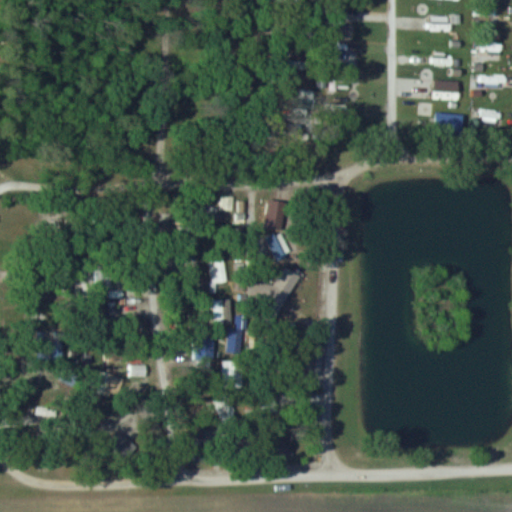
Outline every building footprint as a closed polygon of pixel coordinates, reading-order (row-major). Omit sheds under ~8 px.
[(475,53),(498,57),(500,44),(478,40),(475,53)] [(453,55),(429,55),(429,63),(453,63),(453,55)] [(500,73),(477,73),(477,86),(500,86),(500,73)] [(456,98),(456,79),(431,79),(431,98),(456,98)] [(310,102),(310,90),(296,90),(296,102),(310,102)] [(501,109),(476,108),(476,116),(500,116),(501,109)] [(218,209),(201,209),(201,218),(223,218),(223,212),(231,212),(231,195),(218,195),(218,209)] [(207,260),(209,283),(224,282),(222,259),(207,260)] [(103,292),(103,267),(91,267),(91,292),(103,292)] [(271,286),(283,295),(296,276),(285,268),(271,286)] [(227,301),(211,299),(209,322),(225,323),(227,301)] [(48,322),(48,311),(24,310),(24,321),(48,322)] [(58,362),(60,333),(37,332),(36,361),(58,362)] [(119,358),(119,338),(107,338),(107,358),(119,358)] [(118,376),(106,376),(107,390),(118,390),(118,376)] [(105,444),(120,456),(131,443),(117,430),(105,444)]
